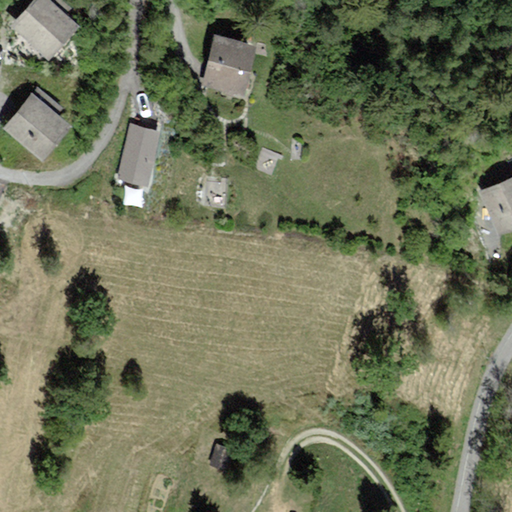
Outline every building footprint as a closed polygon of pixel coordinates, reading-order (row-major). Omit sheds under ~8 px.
[(16,0),(0,19),(0,26),(34,56),(60,26),(48,15),(55,7),(45,0),(16,0)] [(247,41),(203,31),(191,82),(235,93),(247,41)] [(51,108),(26,87),(22,92),(18,90),(0,112),(0,136),(30,160),(57,126),(45,116),(51,108)] [(147,129),(119,123),(107,177),(135,184),(147,129)] [(511,168),(468,186),(486,231),(511,220),(511,168)]
